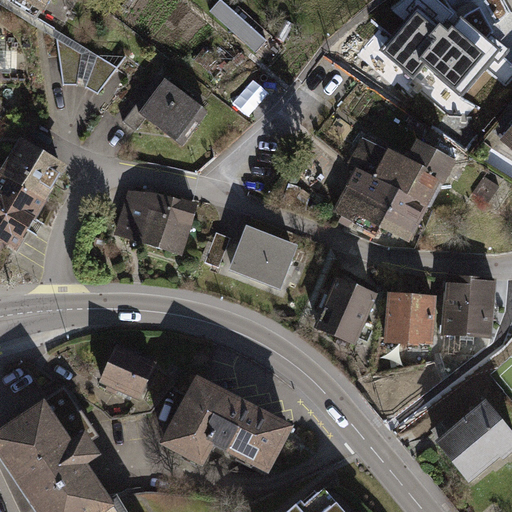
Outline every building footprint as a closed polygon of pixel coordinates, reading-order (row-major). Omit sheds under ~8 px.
[(6,0),(39,19),(50,0),(6,0)] [(419,0),(408,8),(445,60),(466,45),(461,38),(485,22),(469,0),(419,0)] [(57,39),(63,86),(78,86),(79,78),(89,81),(86,88),(99,94),(118,68),(97,55),(95,64),(81,61),(81,55),(57,39)] [(166,78),(148,101),(144,97),(125,122),(136,131),(146,118),(183,147),(210,112),(166,78)] [(511,124),(498,141),(511,152),(511,124)] [(355,168),(331,212),(372,235),(376,227),(408,244),(428,208),(426,206),(438,183),(442,186),(454,165),(456,166),(465,153),(440,136),(431,148),(415,140),(404,158),(363,136),(347,163),(355,168)] [(0,172),(0,240),(18,251),(69,165),(21,137),(0,172)] [(499,187),(484,177),(473,193),(488,203),(499,187)] [(156,193),(129,191),(115,235),(184,256),(200,204),(183,198),(182,200),(156,193)] [(300,246),(248,225),(231,269),(282,290),(300,246)] [(231,238),(217,233),(205,263),(220,268),(231,238)] [(495,280),(447,276),(447,283),(444,283),(440,336),(490,340),(495,280)] [(376,295),(333,277),(311,330),(353,348),(376,295)] [(435,297),(385,293),(381,345),(416,348),(417,346),(431,347),(435,297)] [(114,343),(99,379),(139,397),(156,363),(114,343)] [(293,420),(197,369),(161,438),(202,461),(213,439),(269,469),(293,420)] [(44,393),(0,421),(0,454),(40,511),(96,511),(116,500),(110,493),(87,458),(102,448),(85,423),(71,432),(65,425),(85,412),(65,383),(46,396),(44,393)] [(511,434),(484,400),(432,443),(467,485),(499,458),(501,461),(511,452),(511,434)] [(297,498),(281,511),(350,511),(324,482),(302,503),(297,498)] [(116,500),(96,511),(130,511),(117,489),(110,493),(116,500)]
